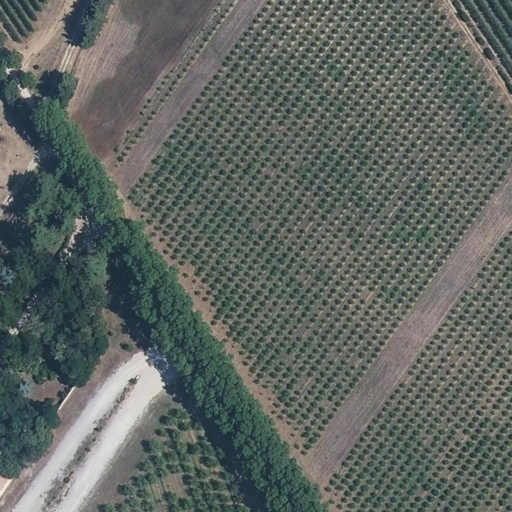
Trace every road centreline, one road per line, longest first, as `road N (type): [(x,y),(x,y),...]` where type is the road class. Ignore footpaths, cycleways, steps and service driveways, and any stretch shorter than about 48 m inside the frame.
road 1 (track): [(290,511),(100,218)]
road 2 (track): [(100,218),(0,52)]
road 3 (track): [(100,218),(0,362)]
road 4 (track): [(93,0),(45,122)]
